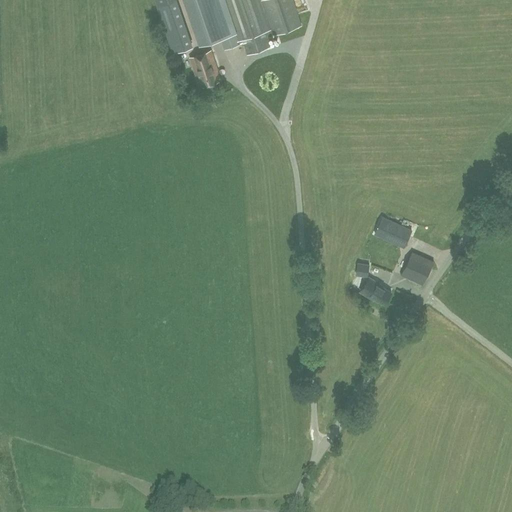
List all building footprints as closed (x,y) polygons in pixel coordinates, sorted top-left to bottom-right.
[(189,38),(175,0),(173,0),(157,6),(170,45),(189,38)] [(238,44),(222,0),(186,0),(201,43),(222,37),(225,48),(238,44)] [(247,54),(271,46),(268,36),(301,25),(292,0),(261,0),(260,0),(222,0),(238,44),(243,42),(247,54)] [(211,49),(190,56),(200,86),(221,78),(211,49)] [(375,233),(400,245),(404,247),(412,230),(383,217),(375,233)] [(401,275),(420,284),(422,285),(433,261),(411,252),(401,275)] [(358,276),(368,278),(370,265),(360,263),(358,276)] [(385,304),(392,293),(377,284),(378,282),(370,277),(369,277),(362,290),(369,295),(370,295),(385,304)] [(362,307),(370,314),(376,307),(367,300),(362,307)]
